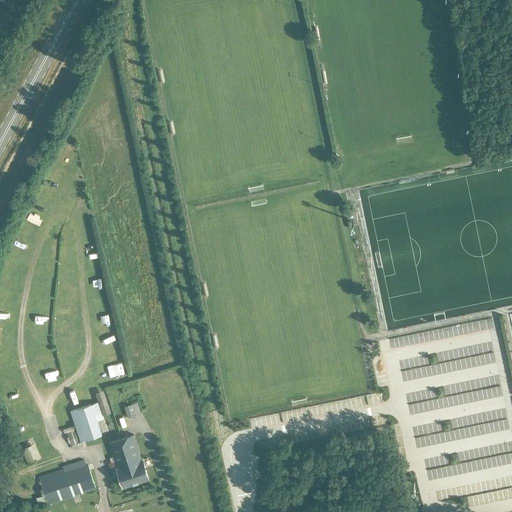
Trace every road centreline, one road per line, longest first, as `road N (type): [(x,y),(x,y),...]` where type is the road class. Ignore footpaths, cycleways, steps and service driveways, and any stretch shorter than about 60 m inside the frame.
road 1 (track): [(242,511),(146,97),(134,0)]
road 2 (secondary): [(0,142),(78,0)]
road 3 (track): [(384,392),(412,511)]
